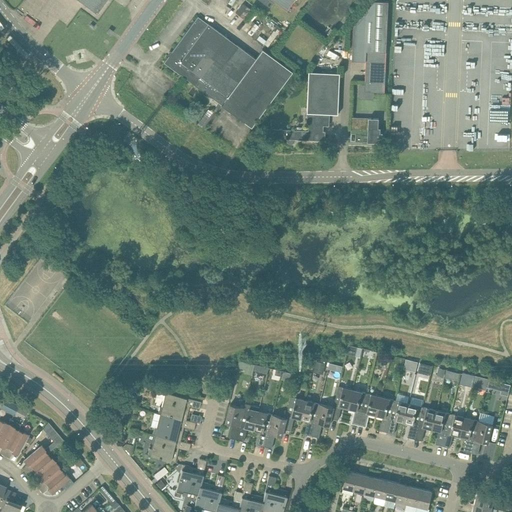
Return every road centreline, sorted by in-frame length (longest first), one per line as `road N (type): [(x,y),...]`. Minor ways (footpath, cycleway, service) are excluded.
road 1 (unclassified): [(89,93),(183,160),(235,177),(511,172)]
road 2 (unclassified): [(459,466),(357,442),(302,473)]
road 3 (tertiary): [(111,458),(70,411),(0,362)]
road 4 (residential): [(302,473),(212,449),(206,433),(213,403)]
road 5 (unclassified): [(89,93),(0,9)]
